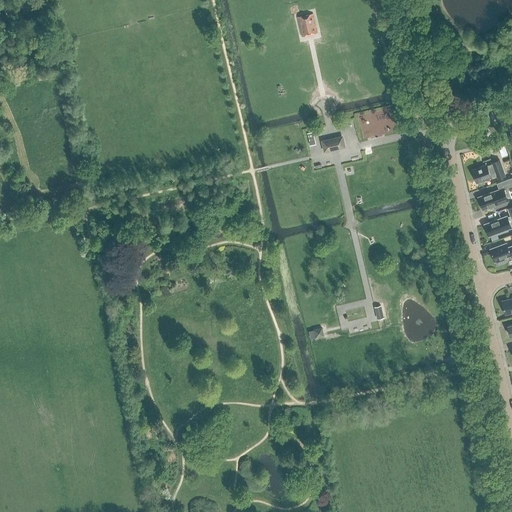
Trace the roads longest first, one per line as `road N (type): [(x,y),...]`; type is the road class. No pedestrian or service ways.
road 1 (residential): [(479,285),(449,133),(511,114)]
road 2 (residential): [(511,427),(479,285)]
